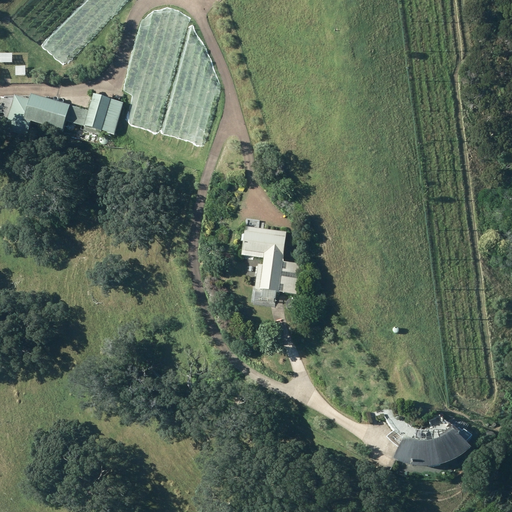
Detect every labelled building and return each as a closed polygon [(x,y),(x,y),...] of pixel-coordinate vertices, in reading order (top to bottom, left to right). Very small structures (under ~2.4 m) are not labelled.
[(13,55),(0,54),(0,62),(12,63),(13,55)] [(28,67),(15,66),(15,77),(27,77),(28,67)] [(7,124),(5,133),(27,139),(31,125),(62,133),(65,125),(84,130),(83,134),(100,139),(101,135),(115,138),(123,106),(93,98),(89,115),(70,110),(70,108),(31,98),(30,103),(14,99),(7,124)] [(287,230),(246,225),(243,254),(265,256),(264,264),(258,263),(255,286),(300,292),(304,262),(283,259),(287,230)] [(465,455),(471,450),(453,431),(448,435),(444,438),(439,441),(434,442),(429,443),(424,444),(418,444),(413,443),(408,442),(404,439),(393,461),(399,464),(406,466),(413,468),(420,469),(427,469),(434,469),(441,467),(447,465),(454,463),(460,459),(465,455)]
